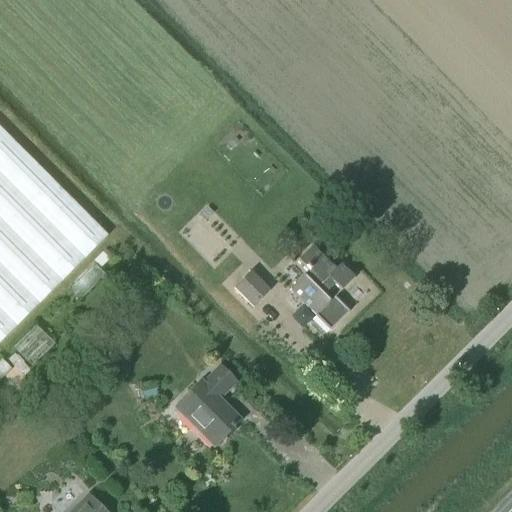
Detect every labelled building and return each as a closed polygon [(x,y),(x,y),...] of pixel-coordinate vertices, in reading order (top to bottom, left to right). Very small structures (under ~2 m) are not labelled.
[(0,342),(106,237),(0,130),(0,342)] [(311,247),(297,261),(307,271),(289,290),(330,330),(348,312),(334,298),(354,278),(340,264),(334,270),(311,247)] [(251,273),(234,290),(253,308),(270,292),(251,273)] [(11,350),(30,368),(54,345),(35,326),(11,350)] [(240,420),(238,418),(237,420),(217,401),(235,383),(219,368),(202,385),(200,383),(175,409),(177,411),(178,410),(201,432),(201,431),(214,444),(212,446),(213,448),(240,420)] [(155,397),(152,384),(139,387),(141,400),(155,397)] [(101,511),(87,497),(71,511),(101,511)]
